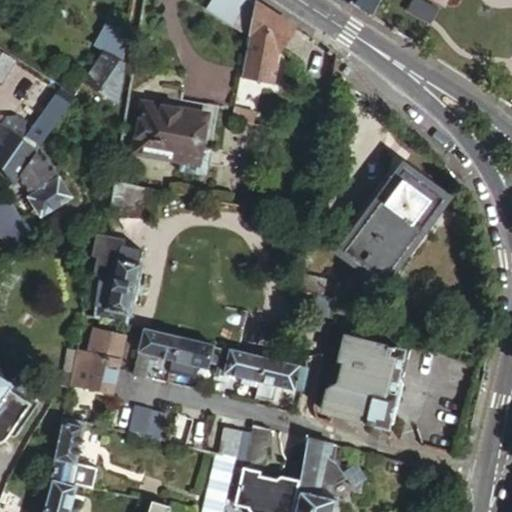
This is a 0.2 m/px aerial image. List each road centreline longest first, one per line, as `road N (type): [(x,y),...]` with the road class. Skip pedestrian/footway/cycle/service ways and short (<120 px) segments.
road 1 (residential): [(500,473),(122,380)]
road 2 (tertiary): [(392,58),(450,117),(502,193)]
road 3 (tertiary): [(511,126),(392,58)]
